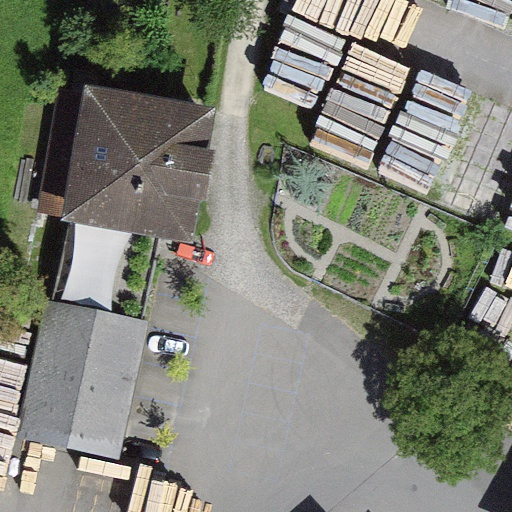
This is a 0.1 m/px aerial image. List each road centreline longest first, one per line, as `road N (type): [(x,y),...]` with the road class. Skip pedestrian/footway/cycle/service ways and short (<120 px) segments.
road 1 (unknown): [(400,437),(250,511)]
road 2 (track): [(255,0),(227,144)]
